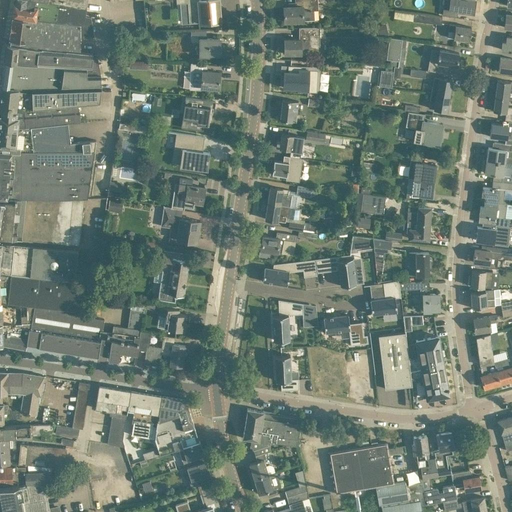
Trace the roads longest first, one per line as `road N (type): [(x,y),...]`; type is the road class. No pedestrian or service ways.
road 1 (residential): [(471,409),(456,309),(457,232),(491,0)]
road 2 (tertiary): [(228,284),(255,103),(257,0)]
road 3 (residential): [(471,409),(398,417),(215,390)]
road 4 (residential): [(0,357),(215,390)]
road 5 (residential): [(104,0),(116,72),(102,195)]
road 6 (tertiary): [(243,511),(215,390)]
